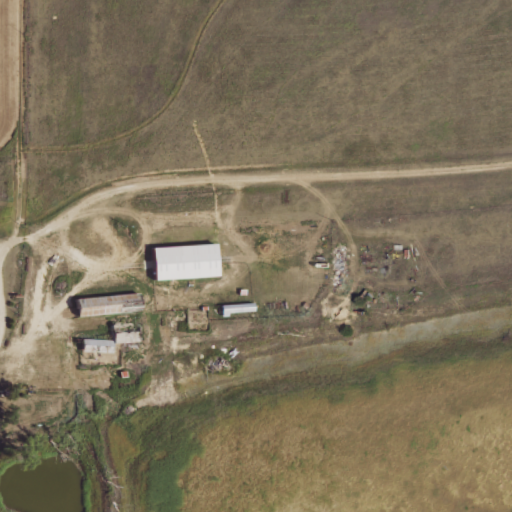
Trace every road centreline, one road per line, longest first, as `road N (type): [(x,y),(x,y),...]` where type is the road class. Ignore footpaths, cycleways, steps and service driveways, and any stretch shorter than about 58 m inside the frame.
road 1 (residential): [(10,265),(125,165),(511,134)]
road 2 (residential): [(0,281),(10,265),(7,0)]
